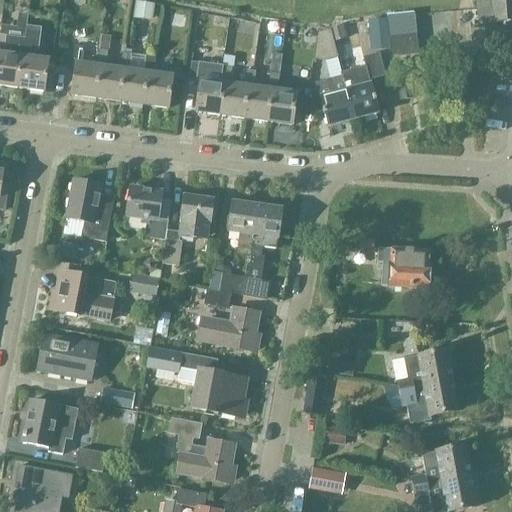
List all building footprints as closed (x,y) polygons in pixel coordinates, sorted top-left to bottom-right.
[(511,0),(475,0),(478,23),(484,22),(487,48),(511,45),(511,0)] [(153,4),(134,1),(132,18),(151,21),(153,4)] [(384,17),(384,20),(387,49),(388,57),(414,55),(410,14),(384,17)] [(384,20),(366,21),(369,51),(387,49),(384,20)] [(23,40),(20,39),(17,58),(21,58),(16,90),(42,93),(46,62),(33,60),(34,52),(37,52),(40,28),(25,26),(23,40)] [(340,28),(330,30),(333,42),(343,40),(340,28)] [(326,62),(336,59),(329,31),(317,34),(313,61),(326,62)] [(110,37),(100,35),(98,50),(108,52),(110,37)] [(0,87),(16,90),(21,58),(17,58),(20,39),(4,37),(0,36),(0,87)] [(206,47),(194,46),(193,59),(204,61),(206,47)] [(98,68),(94,68),(80,66),(82,49),(73,48),(70,65),(74,66),(70,97),(94,100),(98,68)] [(122,72),(118,71),(104,69),(106,53),(97,51),(94,68),(98,68),(94,100),(118,104),(122,72)] [(142,107),(147,75),(142,74),(144,58),(121,55),(118,71),(122,72),(118,104),(142,107)] [(339,75),(339,77),(344,93),(351,121),(376,115),(373,102),(374,101),(373,98),(372,98),(367,81),(383,77),(377,55),(361,59),(364,68),(339,75)] [(222,56),(221,67),(232,68),(233,58),(222,56)] [(271,57),(268,75),(278,76),(280,58),(271,57)] [(144,58),(142,74),(147,75),(142,107),(166,110),(170,79),(151,76),(153,59),(144,58)] [(222,85),(219,85),(204,82),(206,66),(197,65),(194,82),(198,82),(193,114),(217,117),(222,85)] [(246,88),(242,88),(228,86),(230,69),(221,68),(219,85),(222,85),(217,117),(242,121),(246,88)] [(270,92),(266,91),(252,89),(254,73),(245,71),(242,88),(246,88),(242,121),(266,124),(270,92)] [(268,75),(266,91),(270,92),(266,124),(290,128),(294,95),(275,93),(278,76),(268,75)] [(351,121),(344,93),(339,77),(328,80),(315,84),(319,99),(322,112),(321,112),(322,115),(323,115),(326,128),(351,121)] [(399,101),(411,99),(409,84),(397,85),(399,101)] [(99,187),(71,182),(64,220),(83,223),(81,231),(88,240),(104,243),(110,208),(112,197),(98,194),(99,187)] [(164,242),(165,231),(166,223),(156,222),(160,194),(128,190),(124,218),(148,221),(146,239),(164,242)] [(179,220),(180,220),(178,232),(165,231),(164,242),(161,266),(177,268),(181,243),(178,242),(178,238),(206,242),(208,225),(211,201),(182,197),(179,220)] [(249,257),(255,207),(231,204),(227,234),(238,235),(235,255),(249,257)] [(280,210),(255,207),(249,257),(246,280),(244,297),(264,301),(267,285),(259,283),(263,257),(260,257),(261,248),(275,250),(280,210)] [(372,250),(373,241),(359,240),(359,249),(372,250)] [(75,249),(59,247),(57,258),(73,261),(75,249)] [(377,264),(380,265),(379,288),(388,288),(387,290),(427,293),(429,265),(426,264),(427,252),(378,249),(377,264)] [(154,261),(148,260),(141,264),(141,270),(145,273),(150,274),(155,271),(156,266),(154,261)] [(87,279),(84,278),(59,274),(55,295),(50,294),(47,312),(109,323),(114,300),(112,300),(115,284),(101,282),(97,298),(84,295),(87,279)] [(158,279),(130,274),(127,294),(155,299),(158,279)] [(244,297),(246,280),(211,274),(207,290),(244,297)] [(227,309),(229,296),(205,292),(203,305),(227,309)] [(257,315),(231,310),(229,309),(227,323),(199,318),(194,342),(254,353),(257,336),(253,335),(257,315)] [(410,336),(411,313),(383,311),(382,334),(410,336)] [(98,345),(42,335),(34,374),(90,384),(98,345)] [(216,362),(148,349),(144,370),(177,376),(176,382),(193,386),(189,409),(212,414),(242,419),(245,402),(241,401),(244,380),(213,375),(216,362)] [(395,383),(397,393),(412,389),(422,387),(450,381),(444,351),(416,356),(416,358),(402,361),(406,381),(395,383)] [(354,362),(330,359),(328,373),(351,377),(354,362)] [(429,421),(428,417),(456,411),(450,381),(422,387),(412,389),(397,393),(399,403),(404,402),(408,425),(429,421)] [(306,382),(301,414),(318,417),(323,384),(306,382)] [(134,395),(101,389),(98,404),(131,410),(134,395)] [(56,406),(56,408),(28,403),(20,444),(47,449),(46,453),(60,456),(63,439),(71,441),(76,409),(56,406)] [(205,448),(190,445),(191,440),(197,441),(200,425),(170,420),(167,436),(178,437),(175,455),(177,455),(174,474),(200,479),(230,485),(233,468),(229,467),(233,446),(207,441),(205,448)] [(345,429),(323,427),(322,444),(343,446),(345,429)] [(409,477),(411,488),(468,477),(462,447),(434,452),(435,453),(420,456),(423,475),(409,477)] [(101,473),(104,456),(78,451),(75,469),(101,473)] [(55,511),(57,502),(65,503),(70,478),(16,468),(13,482),(18,483),(12,511),(55,511)] [(345,474),(311,468),(307,490),(341,496),(345,474)] [(452,511),(474,508),(468,477),(411,488),(413,499),(427,496),(430,511),(452,511)] [(180,511),(181,506),(194,509),(193,511),(215,511),(203,510),(206,495),(176,489),(174,502),(164,500),(162,511),(180,511)]
